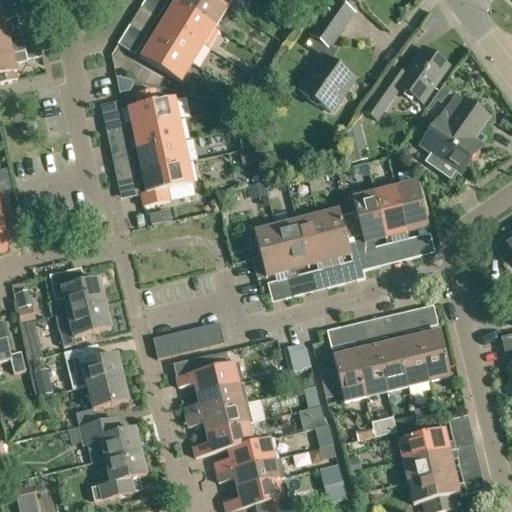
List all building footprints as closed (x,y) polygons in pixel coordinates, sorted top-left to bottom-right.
[(165,0),(146,0),(141,9),(158,20),(169,2),(165,0)] [(225,12),(207,0),(176,0),(174,5),(213,30),(225,12)] [(207,0),(225,12),(232,0),(207,0)] [(329,48),(354,13),(336,1),(311,38),(329,48)] [(17,19),(15,9),(14,7),(13,7),(13,8),(7,9),(5,2),(0,3),(0,22),(4,22),(17,19)] [(17,19),(32,15),(30,5),(15,9),(17,19)] [(213,30),(174,5),(163,23),(202,48),(213,30)] [(141,9),(129,28),(147,38),(158,20),(141,9)] [(32,15),(17,19),(18,26),(34,23),(32,15)] [(4,22),(0,22),(0,40),(8,39),(4,22)] [(202,48),(163,23),(151,41),(191,66),(202,48)] [(147,38),(129,28),(118,46),(136,57),(147,38)] [(0,59),(12,56),(8,39),(0,40),(0,59)] [(25,53),(40,50),(38,40),(22,44),(25,53)] [(191,66),(151,41),(139,60),(179,85),(191,66)] [(42,58),(40,50),(25,53),(26,61),(42,58)] [(423,106),(449,68),(424,51),(405,78),(396,72),(355,131),(364,138),(398,89),(423,106)] [(0,77),(17,74),(12,56),(0,59),(0,77)] [(332,114),(356,80),(322,57),(298,91),(332,114)] [(17,74),(0,77),(0,86),(19,82),(17,74)] [(444,88),(435,102),(427,113),(430,115),(438,104),(442,107),(451,94),(444,88)] [(120,135),(179,121),(175,100),(157,104),(155,92),(135,96),(138,108),(128,110),(131,123),(118,126),(120,135)] [(470,145),(488,120),(463,103),(455,98),(441,119),(441,120),(421,148),(461,175),(478,150),(470,145)] [(179,121),(120,135),(121,143),(135,140),(137,153),(184,143),(179,121)] [(184,143),(137,153),(140,165),(127,168),(129,177),(188,164),(184,143)] [(193,186),(188,164),(129,177),(130,185),(144,182),(146,194),(141,195),(144,209),(170,203),(168,191),(193,186)] [(417,183),(396,189),(408,235),(429,229),(417,183)] [(408,235),(396,189),(375,194),(386,241),(408,235)] [(0,194),(0,255),(10,253),(7,243),(16,240),(12,224),(3,226),(0,212),(5,210),(2,194),(0,194)] [(386,241),(375,194),(353,200),(365,246),(386,241)] [(318,217),(335,288),(344,286),(339,267),(338,261),(351,258),(339,212),(318,217)] [(318,217),(296,223),(308,269),(321,265),(322,271),(328,291),(335,288),(318,217)] [(308,269),(296,223),(275,228),(287,274),(290,284),(289,284),(293,300),(303,297),(298,281),(299,281),(296,272),(308,269)] [(287,274),(275,228),(254,234),(266,280),(287,274)] [(409,241),(414,260),(434,255),(430,236),(409,241)] [(409,241),(388,247),(392,265),(414,260),(409,241)] [(392,265),(388,247),(366,252),(366,253),(361,255),(364,270),(370,269),(370,271),(392,265)] [(68,315),(105,306),(99,281),(74,287),(71,273),(49,278),(55,303),(64,301),(67,315),(68,315)] [(293,300),(289,284),(282,286),(286,302),(293,300)] [(68,315),(67,315),(55,318),(63,350),(76,347),(74,340),(111,331),(105,306),(68,315)] [(21,326),(32,324),(36,323),(33,309),(17,313),(21,326)] [(424,311),(429,329),(437,327),(433,309),(424,311)] [(428,385),(417,339),(405,342),(399,317),(390,319),(408,390),(428,385)] [(388,346),(375,349),(386,395),(408,390),(390,319),(382,321),(388,346)] [(32,324),(21,326),(30,363),(41,361),(32,324)] [(208,328),(213,348),(224,346),(219,325),(208,328)] [(0,327),(0,364),(10,362),(14,376),(25,374),(21,355),(9,357),(2,327),(0,327)] [(357,327),(348,329),(365,400),(386,395),(375,349),(363,352),(362,346),(361,346),(357,327)] [(213,348),(208,328),(197,330),(202,351),(213,348)] [(365,400),(348,329),(340,331),(344,350),(345,356),(333,359),(344,405),(365,400)] [(197,330),(186,333),(191,354),(202,351),(197,330)] [(191,354),(186,333),(175,336),(180,356),(191,354)] [(417,339),(428,385),(450,380),(439,334),(417,339)] [(511,335),(501,339),(505,357),(511,352),(511,365),(508,371),(511,383),(506,390),(511,393),(511,335)] [(175,336),(164,338),(169,359),(180,356),(175,336)] [(169,359),(164,338),(152,341),(157,362),(169,359)] [(87,389),(123,380),(117,357),(82,365),(79,352),(63,356),(72,392),(87,388),(87,389)] [(196,396),(239,386),(234,366),(215,370),(212,357),(173,367),(178,390),(194,387),(196,396)] [(123,380),(87,389),(93,412),(75,416),(79,430),(97,425),(93,412),(128,403),(123,380)] [(239,386),(196,396),(199,406),(183,410),(186,420),(244,406),(239,386)] [(257,424),(271,423),(269,402),(256,403),(257,424)] [(248,426),(244,406),(186,420),(188,430),(204,426),(206,436),(248,426)] [(116,421),(97,425),(79,430),(77,430),(81,444),(82,449),(88,448),(92,465),(105,462),(105,463),(140,454),(135,431),(120,434),(116,421)] [(372,430),(374,439),(392,434),(390,425),(372,430)] [(248,426),(206,436),(208,446),(193,450),(195,460),(227,453),(227,452),(253,446),(253,445),(248,426)] [(374,439),(372,430),(355,434),(358,443),(374,439)] [(455,452),(474,447),(470,433),(453,437),(451,439),(452,443),(446,444),(443,431),(397,442),(403,465),(449,454),(455,453),(455,452)] [(227,452),(227,453),(230,462),(214,466),(216,476),(278,461),(273,440),(253,445),(253,446),(227,452)] [(322,467),(344,458),(340,446),(317,455),(322,467)] [(476,456),(474,447),(455,452),(455,453),(457,460),(476,456)] [(146,477),(140,454),(105,463),(111,485),(91,490),(94,504),(120,498),(142,493),(139,479),(146,477)] [(454,475),(449,454),(403,465),(408,486),(454,475)] [(278,461),(216,476),(219,485),(234,482),(237,492),(279,481),(285,480),(280,460),(278,461)] [(454,475),(408,486),(413,507),(422,505),(423,511),(452,511),(456,511),(453,498),(459,496),(459,499),(485,493),(482,482),(457,488),(454,475)] [(279,481),(237,492),(239,502),(224,505),(225,511),(242,511),(249,510),(249,511),(283,511),(281,503),(284,502),(284,501),(286,497),(286,493),(285,488),(283,485),(279,482),(279,481)] [(331,488),(336,507),(355,502),(350,483),(331,488)]
